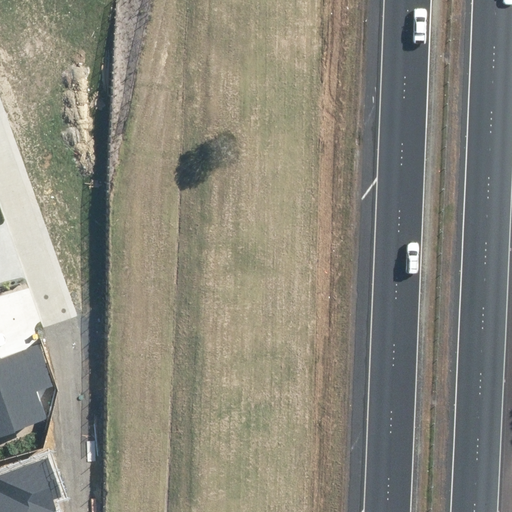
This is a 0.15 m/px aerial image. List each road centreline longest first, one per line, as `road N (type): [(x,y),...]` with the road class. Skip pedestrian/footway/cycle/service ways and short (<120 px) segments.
road 1 (motorway): [(386,511),(407,0)]
road 2 (motorway): [(495,0),(474,511)]
road 3 (residential): [(53,307),(0,156)]
